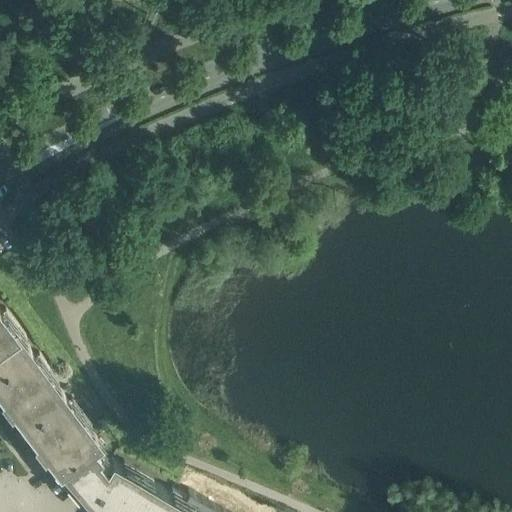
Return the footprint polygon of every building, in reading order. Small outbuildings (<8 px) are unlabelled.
[(49,365),(45,360),(38,351),(33,353),(29,345),(21,338),(25,334),(5,307),(0,309),(0,395),(3,399),(3,400),(8,396),(8,395),(42,370),(49,365)] [(96,450),(100,448),(102,446),(93,436),(96,434),(95,433),(75,413),(62,389),(42,370),(8,395),(8,396),(3,400),(3,399),(0,400),(0,406),(2,409),(7,405),(53,466),(53,465),(63,478),(68,474),(96,450)] [(102,446),(100,448),(96,450),(68,474),(63,478),(84,502),(104,463),(111,456),(102,446)] [(120,463),(112,457),(111,456),(104,463),(84,502),(101,511),(136,511),(151,481),(153,475),(123,459),(120,463)] [(227,511),(188,490),(186,494),(171,486),(168,490),(160,484),(151,481),(136,511),(227,511)]
